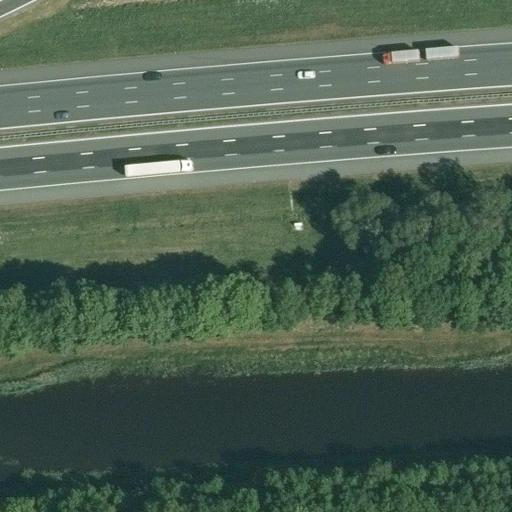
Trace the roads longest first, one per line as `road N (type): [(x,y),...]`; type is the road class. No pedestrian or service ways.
road 1 (motorway): [(0,170),(511,127)]
road 2 (motorway): [(511,66),(0,104)]
